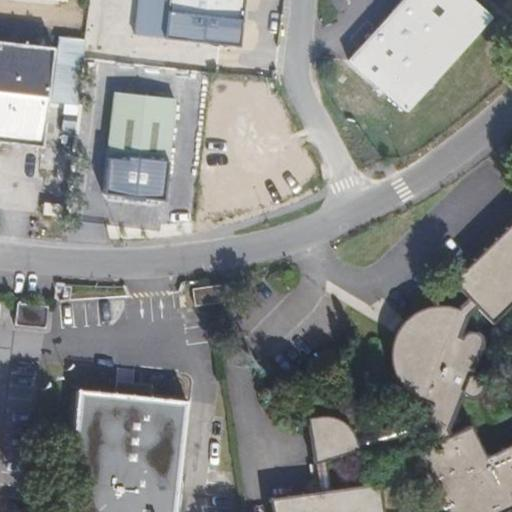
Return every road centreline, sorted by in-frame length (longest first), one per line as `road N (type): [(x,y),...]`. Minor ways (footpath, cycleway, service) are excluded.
road 1 (unclassified): [(0,253),(154,261),(221,253),(362,212)]
road 2 (unclassified): [(362,212),(295,84),(304,0)]
road 3 (unclassified): [(362,212),(406,194),(511,113)]
